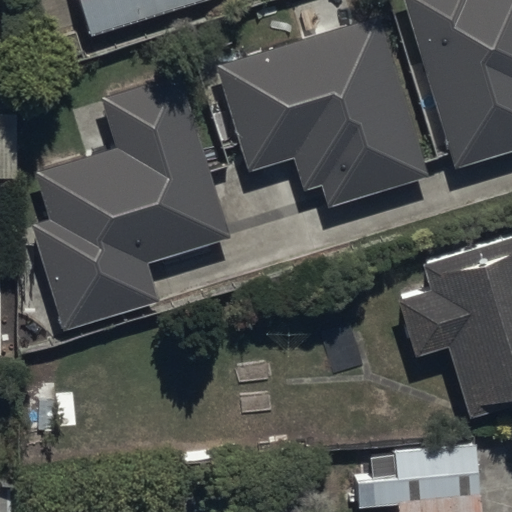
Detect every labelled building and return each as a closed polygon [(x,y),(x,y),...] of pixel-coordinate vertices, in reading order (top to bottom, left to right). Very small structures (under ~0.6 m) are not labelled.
[(79,0),(91,36),(201,0),(79,0)] [(511,0),(403,0),(454,167),(511,149),(511,0)] [(378,15),(216,66),(250,172),(291,159),(301,192),(322,185),(329,207),(429,176),(378,15)] [(179,73),(101,97),(116,145),(33,171),(49,221),(31,227),(63,330),(160,300),(148,262),(231,236),(179,73)] [(511,236),(417,266),(425,289),(392,299),(411,358),(442,348),(466,421),(511,406),(511,236)] [(57,441),(57,387),(25,387),(25,450),(43,450),(43,441),(57,441)] [(393,506),(393,511),(476,511),(473,442),(389,446),(390,472),(349,474),(351,508),(393,506)]
